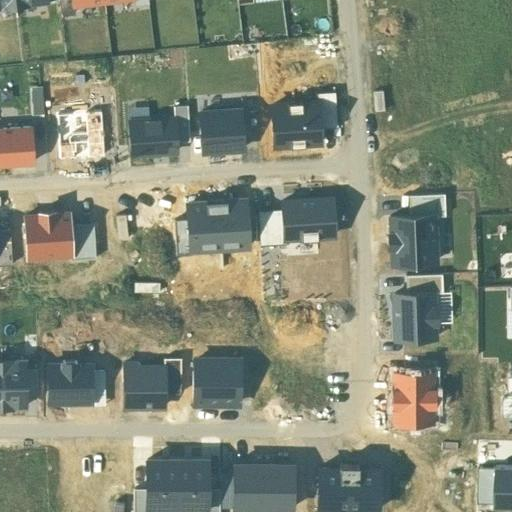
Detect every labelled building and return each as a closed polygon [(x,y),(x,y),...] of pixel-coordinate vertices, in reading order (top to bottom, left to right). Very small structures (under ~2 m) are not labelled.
[(72,4),(71,0),(58,0),(60,13),(74,12),(73,4),(72,4)] [(30,86),(31,113),(43,112),(42,86),(30,86)] [(318,98),(320,126),(336,125),(333,91),(315,92),(315,99),(318,98)] [(315,99),(270,102),(272,144),(321,141),(320,126),(318,98),(315,99)] [(174,114),(176,140),(189,139),(187,104),(174,105),(174,114)] [(240,107),(199,109),(201,150),(243,148),(240,107)] [(56,113),(59,157),(104,154),(101,110),(56,113)] [(174,114),(128,117),(130,154),(176,151),(176,140),(174,114)] [(30,123),(0,124),(0,162),(32,160),(30,123)] [(409,213),(435,213),(444,212),(443,192),(408,193),(409,213)] [(332,194),(280,197),(281,208),(283,238),(284,238),(335,235),(332,194)] [(216,199),(219,249),(249,247),(245,197),(216,199)] [(189,251),(219,249),(216,199),(185,201),(187,217),(189,251)] [(37,212),(23,213),(26,257),(70,255),(71,255),(69,223),(69,210),(55,211),(55,208),(37,209),(37,212)] [(283,238),(281,208),(257,209),(259,243),(285,241),(284,238),(283,238)] [(409,213),(388,214),(390,263),(437,261),(435,213),(409,213)] [(176,252),(189,251),(187,217),(174,218),(176,252)] [(92,222),(69,223),(71,255),(70,255),(70,257),(94,256),(92,222)] [(9,227),(0,227),(0,262),(11,262),(9,227)] [(406,273),(406,291),(434,290),(441,290),(441,272),(406,273)] [(406,291),(391,291),(393,338),(436,337),(434,290),(406,291)] [(239,356),(193,356),(193,402),(239,403),(239,356)] [(25,357),(0,357),(0,405),(26,405),(26,396),(25,366),(25,357)] [(164,362),(164,391),(180,391),(180,357),(164,357),(164,362)] [(137,359),(122,359),(122,406),(164,406),(164,391),(164,362),(137,362),(137,359)] [(91,360),(47,360),(47,401),(91,401),(91,369),(91,360)] [(25,366),(26,396),(36,396),(36,366),(25,366)] [(104,369),(91,369),(91,401),(91,403),(104,403),(104,369)] [(392,370),(392,422),(433,422),(433,370),(392,370)] [(176,456),(145,455),(145,487),(145,507),(152,507),(175,508),(176,456)] [(176,456),(175,508),(199,508),(207,508),(207,487),(207,456),(176,456)] [(262,461),(233,460),(233,471),(232,505),(232,507),(262,507),(262,461)] [(262,461),(262,507),(292,508),(292,461),(262,461)] [(348,464),(317,463),(316,508),(347,509),(348,464)] [(348,464),(347,509),(379,510),(380,465),(348,464)] [(511,466),(497,466),(497,468),(496,501),(496,502),(511,503),(511,466)] [(496,501),(497,468),(479,467),(477,500),(496,501)] [(219,505),(232,505),(233,471),(219,471),(219,487),(219,505)] [(151,511),(152,507),(145,507),(145,487),(133,487),(132,511),(151,511)] [(219,487),(207,487),(207,508),(199,508),(199,511),(218,511),(219,505),(219,487)]
